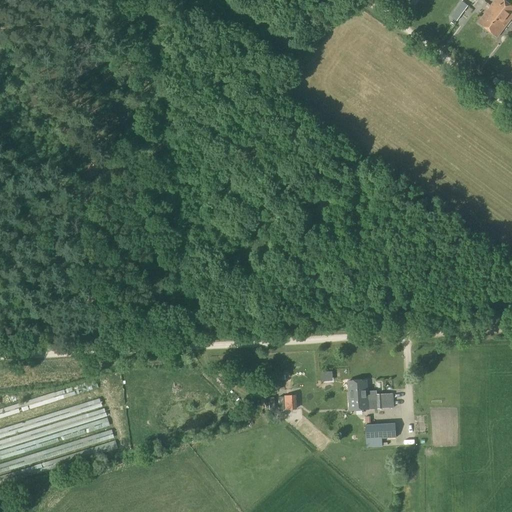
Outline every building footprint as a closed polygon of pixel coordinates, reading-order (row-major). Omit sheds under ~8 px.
[(495,0),(488,9),(507,24),(511,17),(511,6),(503,0),(495,0)] [(450,17),(457,21),(468,6),(461,1),(450,17)] [(478,23),(497,38),(507,24),(488,9),(478,23)] [(459,62),(474,62),(474,50),(459,50),(459,62)] [(0,418),(98,388),(96,380),(0,409),(0,418)] [(393,408),(392,394),(375,395),(375,393),(367,394),(367,381),(348,382),(350,411),(393,408)] [(296,410),(296,395),(284,396),(285,410),(285,411),(296,410)] [(0,438),(102,407),(100,399),(0,429),(0,438)] [(0,441),(0,449),(107,417),(105,409),(0,441)] [(364,425),(366,448),(381,447),(380,440),(396,439),(395,423),(370,425),(370,417),(364,417),(365,425),(364,425)] [(0,451),(0,460),(110,426),(108,418),(0,451)] [(111,430),(0,464),(0,473),(114,438),(111,430)] [(0,476),(0,485),(118,449),(115,441),(0,476)]
